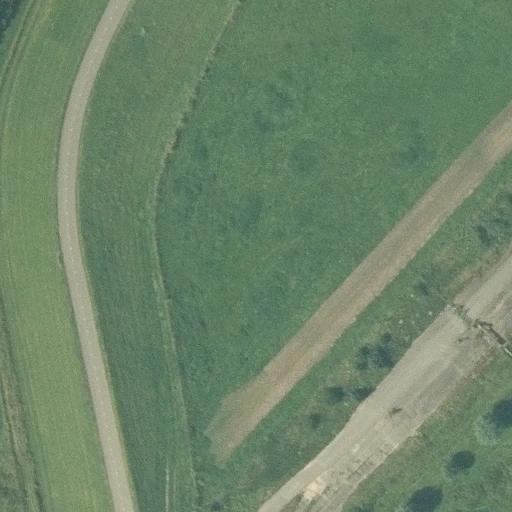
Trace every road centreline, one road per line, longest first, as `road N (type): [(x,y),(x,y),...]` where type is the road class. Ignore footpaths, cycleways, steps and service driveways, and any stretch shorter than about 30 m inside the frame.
road 1 (track): [(218,0),(164,104),(137,201),(160,349),(172,511)]
road 2 (unclassified): [(124,511),(66,214),(76,107),(123,0)]
road 3 (unclassified): [(268,511),(511,264)]
